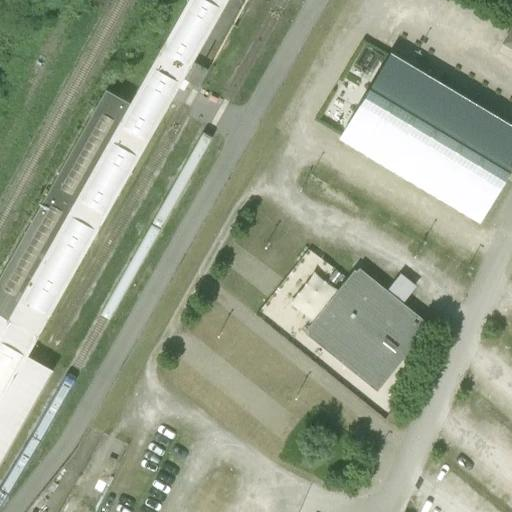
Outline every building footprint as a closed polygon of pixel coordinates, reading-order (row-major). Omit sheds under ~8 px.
[(0,0),(0,5),(13,15),(23,0),(0,0)] [(107,89),(0,279),(0,465),(54,370),(41,363),(28,356),(184,78),(193,63),(228,0),(191,0),(133,104),(107,89)] [(511,29),(503,43),(511,48),(511,29)] [(511,127),(393,55),(340,141),(479,225),(511,171),(511,127)] [(211,73),(193,63),(184,78),(202,88),(204,85),(211,73)] [(304,329),(306,331),(304,334),(376,392),(429,325),(394,296),(358,268),(355,271),(352,269),(344,279),(324,304),(304,329)]
